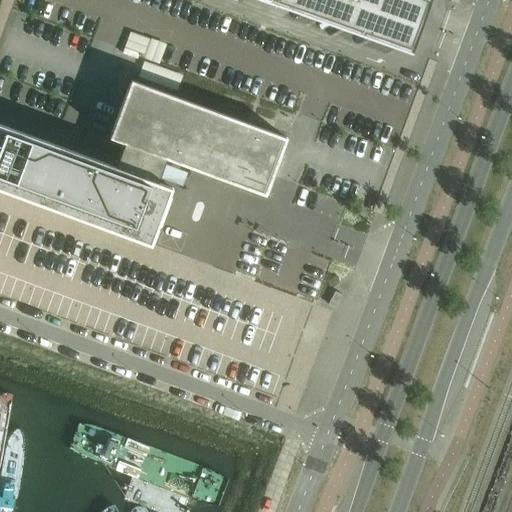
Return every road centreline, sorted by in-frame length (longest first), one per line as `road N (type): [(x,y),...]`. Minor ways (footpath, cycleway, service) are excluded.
road 1 (unclassified): [(490,0),(328,435)]
road 2 (secondary): [(511,95),(355,511)]
road 3 (unclassified): [(328,435),(0,315)]
road 4 (secondary): [(398,511),(511,201)]
